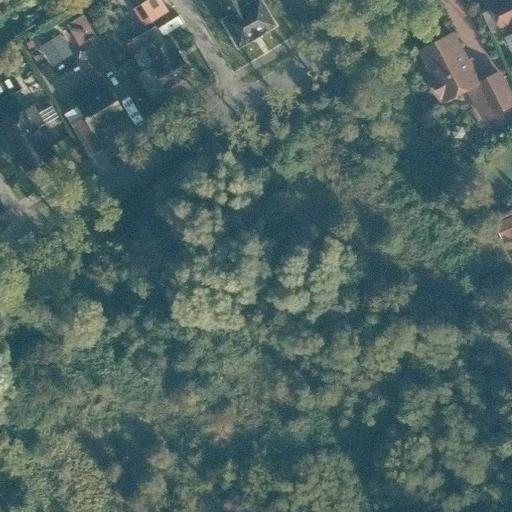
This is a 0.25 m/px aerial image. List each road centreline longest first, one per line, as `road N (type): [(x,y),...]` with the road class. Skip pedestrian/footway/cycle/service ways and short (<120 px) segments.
road 1 (tertiary): [(244,101),(28,234)]
road 2 (tertiary): [(411,0),(244,101)]
